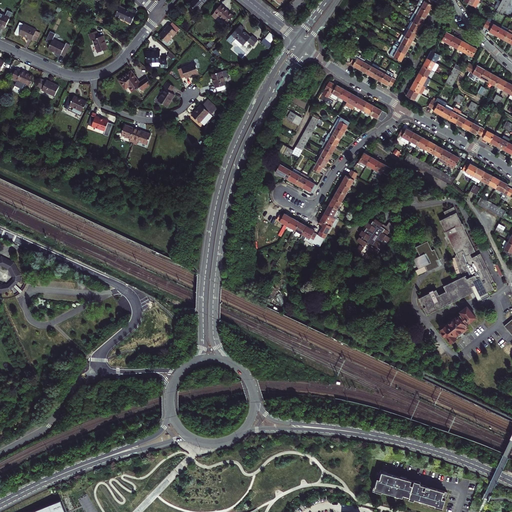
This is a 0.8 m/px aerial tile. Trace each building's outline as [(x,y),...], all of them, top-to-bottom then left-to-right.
[(196,0),(192,4),(199,11),(208,0),(196,0)] [(431,8),(433,5),(431,4),(433,1),(431,0),(425,0),(421,8),(429,12),(431,8)] [(229,22),(235,15),(228,9),(224,5),(222,3),(212,15),(216,19),(220,14),(229,22)] [(133,21),(138,9),(132,7),(131,9),(129,7),(121,4),(117,14),(133,21)] [(427,16),(429,12),(421,8),(417,15),(425,19),(427,16)] [(3,27),(6,29),(12,16),(9,15),(8,16),(0,11),(0,24),(3,26),(3,27)] [(423,23),(425,19),(417,15),(413,23),(421,27),(423,23)] [(166,28),(161,34),(169,42),(181,28),(173,21),(171,24),(170,24),(166,28)] [(29,38),(34,40),(34,39),(39,42),(43,33),(22,22),(18,32),(18,33),(19,34),(20,34),(21,34),(22,34),(29,38)] [(500,28),(491,22),(487,29),(491,31),(490,32),(493,34),(496,35),(500,28)] [(419,30),(421,27),(413,23),(409,29),(417,34),(419,30)] [(249,42),(254,46),(258,40),(255,36),(252,38),(247,33),(244,31),(246,29),(243,26),(229,40),(233,44),(238,39),(245,46),(249,42)] [(500,28),(496,35),(499,37),(503,39),(508,32),(500,28)] [(98,29),(90,32),(92,39),(95,38),(100,50),(103,49),(110,47),(105,34),(101,36),(98,29)] [(415,37),(417,34),(409,29),(405,37),(413,41),(415,37)] [(50,43),(48,48),(58,53),(60,54),(64,55),(69,44),(66,42),(65,44),(52,38),(55,33),(50,31),(45,41),(50,43)] [(442,39),(450,44),(455,35),(449,32),(446,31),(442,39)] [(511,34),(508,32),(503,39),(507,41),(510,44),(511,40),(511,34)] [(276,38),(272,35),(267,40),(271,44),(276,38)] [(450,44),(458,48),(462,39),(459,38),(455,35),(450,44)] [(411,44),(413,41),(405,37),(402,44),(409,48),(411,44)] [(462,39),(458,48),(465,52),(470,44),(465,41),(462,39)] [(394,48),(398,51),(402,44),(398,42),(396,40),(392,47),(394,48)] [(409,48),(402,44),(398,51),(406,55),(407,52),(409,48)] [(470,44),(465,52),(473,56),(477,48),(474,46),(470,44)] [(430,54),(428,57),(436,62),(440,55),(441,53),(432,49),(430,54)] [(161,50),(147,51),(148,56),(148,62),(161,60),(161,63),(169,62),(168,54),(161,55),(161,50)] [(404,57),(406,55),(398,51),(394,57),(402,61),(404,57)] [(426,61),(424,65),(432,69),(436,62),(428,57),(426,61)] [(360,71),(365,63),(354,58),(351,65),(354,67),(353,68),(356,69),(360,71)] [(196,62),(179,68),(183,77),(186,76),(187,77),(189,76),(200,72),(196,62)] [(365,63),(360,71),(363,73),(367,75),(372,67),(365,63)] [(477,83),(481,76),(485,68),(482,66),(478,64),(477,66),(472,63),(469,70),(470,71),(467,77),(477,83)] [(428,77),(432,69),(424,65),(422,69),(420,72),(428,77)] [(371,77),(375,79),(379,71),(372,67),(367,75),(371,77)] [(481,76),(488,80),(493,72),(489,70),(485,68),(481,76)] [(29,85),(33,76),(29,74),(19,69),(14,80),(18,81),(19,80),(29,85)] [(215,82),(216,86),(217,86),(218,90),(228,87),(226,83),(227,83),(223,69),(212,73),(215,82)] [(152,83),(148,77),(141,82),(132,70),(127,74),(119,79),(125,89),(129,87),(133,93),(141,87),(143,90),(152,83)] [(379,71),(375,79),(378,81),(382,83),(386,75),(379,71)] [(431,79),(428,77),(420,72),(417,76),(415,80),(426,86),(427,87),(431,79)] [(488,80),(496,85),(500,77),(497,74),(493,72),(488,80)] [(397,80),(393,78),(386,75),(382,83),(386,85),(389,87),(390,86),(393,87),(397,80)] [(496,85),(503,89),(508,81),(504,78),(500,77),(496,85)] [(41,79),(37,86),(42,89),(42,90),(55,96),(60,86),(56,84),(47,80),(46,81),(41,79)] [(163,84),(165,86),(156,96),(165,103),(174,93),(173,91),(170,89),(175,84),(168,79),(163,84)] [(411,87),(419,92),(422,94),(426,86),(415,80),(413,84),(411,87)] [(503,89),(511,93),(511,92),(511,82),(511,83),(508,81),(503,89)] [(340,86),(337,84),(336,86),(329,82),(323,93),(329,97),(332,92),(340,96),(344,88),(340,86)] [(416,99),(419,92),(411,87),(410,90),(408,94),(416,99)] [(347,100),(352,92),(347,90),(344,88),(340,96),(347,100)] [(231,100),(220,90),(218,93),(229,103),(231,100)] [(352,92),(347,100),(346,104),(353,108),(355,105),(360,97),(356,95),(352,92)] [(72,99),(69,97),(63,109),(67,111),(68,108),(81,114),(86,104),(77,99),(73,98),(72,99)] [(360,97),(355,105),(363,109),(367,101),(364,99),(360,97)] [(198,108),(191,115),(202,124),(218,107),(208,99),(202,106),(201,105),(198,108)] [(440,103),(435,101),(432,107),(436,110),(436,111),(437,112),(441,114),(447,103),(442,100),(440,103)] [(367,101),(363,109),(367,111),(365,113),(369,115),(370,113),(375,105),(370,102),(367,101)] [(454,107),(447,103),(441,114),(445,116),(448,118),(454,107)] [(375,105),(370,113),(378,117),(382,119),(386,116),(387,114),(387,111),(380,107),(375,105)] [(452,120),(455,122),(461,111),(454,107),(448,118),(452,120)] [(299,124),(303,117),(292,111),(288,118),(299,124)] [(462,126),(466,117),(468,114),(461,111),(455,122),(458,124),(462,126)] [(104,130),(104,133),(108,134),(113,122),(108,121),(108,119),(104,118),(95,115),(96,114),(92,112),(88,124),(104,130)] [(341,120),(337,127),(345,131),(347,127),(349,124),(347,123),(348,119),(343,116),(341,120)] [(469,129),(473,121),(466,117),(462,126),(466,128),(469,129)] [(478,132),(480,134),(484,127),(473,121),(469,129),(474,132),(477,134),(478,132)] [(129,140),(133,141),(138,129),(130,126),(125,124),(121,134),(130,138),(129,140)] [(337,127),(333,134),(341,139),(343,135),(345,131),(337,127)] [(486,139),(491,141),(495,133),(484,127),(480,134),(484,136),(483,137),(486,139)] [(402,128),(399,134),(401,135),(399,139),(408,144),(410,140),(414,132),(410,130),(406,128),(405,129),(402,128)] [(147,143),(151,133),(146,132),(138,129),(133,141),(137,143),(138,140),(147,143)] [(326,140),(329,142),(337,146),(339,142),(341,139),(333,134),(330,132),(326,140)] [(418,134),(414,132),(410,140),(412,141),(410,145),(415,147),(421,136),(418,134)] [(498,145),(502,137),(495,133),(491,141),(494,143),(498,145)] [(425,138),(421,136),(415,147),(422,151),(424,148),(429,140),(425,138)] [(509,141),(502,137),(498,145),(501,147),(505,149),(509,141)] [(432,142),(429,140),(424,148),(432,152),(436,144),(432,142)] [(329,142),(325,148),(333,153),(335,149),(337,146),(329,142)] [(436,144),(432,152),(440,156),(444,148),(440,146),(436,144)] [(292,153),(294,149),(290,147),(288,146),(285,152),(291,156),(292,153)] [(333,153),(325,148),(322,155),(330,159),(332,156),(333,153)] [(403,153),(397,148),(394,151),(401,156),(402,154),(403,153)] [(444,148),(440,156),(447,160),(452,152),(448,150),(444,148)] [(365,151),(360,159),(368,163),(372,155),(368,153),(365,151)] [(452,152),(447,160),(455,164),(459,156),(455,154),(452,152)] [(330,159),(322,155),(318,162),(324,166),(326,167),(328,162),(330,159)] [(372,155),(368,163),(376,167),(380,159),(376,157),(372,155)] [(385,162),(380,159),(376,167),(374,170),(382,174),(384,170),(387,172),(393,166),(385,162)] [(467,171),(474,175),(479,167),(475,164),(471,162),(471,164),(467,162),(464,169),(467,171)] [(289,179),(294,171),(282,164),(278,172),(284,175),(289,179)] [(474,175),(482,179),(487,171),(483,169),(479,167),(474,175)] [(296,182),(301,175),(294,171),(289,179),(293,181),(296,182)] [(345,179),(343,181),(351,185),(357,175),(350,171),(349,175),(347,174),(345,179)] [(487,171),(482,179),(489,183),(494,175),(491,173),(487,171)] [(308,179),(301,175),(296,182),(300,185),(304,187),(308,179)] [(489,183),(497,188),(502,179),(498,177),(494,175),(489,183)] [(316,183),(308,179),(304,187),(308,189),(312,191),(316,183)] [(502,179),(497,188),(508,193),(511,186),(508,184),(509,183),(506,181),(502,179)] [(351,185),(343,181),(341,185),(339,189),(346,194),(351,185)] [(346,194),(339,189),(336,194),(335,197),(342,201),(346,194)] [(332,201),(331,204),(339,208),(342,201),(335,197),(332,201)] [(267,203),(261,217),(264,218),(270,204),(267,203)] [(339,208),(331,204),(329,208),(327,211),(334,216),(339,208)] [(430,293),(419,299),(423,306),(425,304),(426,307),(424,308),(427,315),(474,292),(478,301),(490,296),(488,292),(494,289),(492,284),(495,283),(480,253),(472,257),(470,254),(476,251),(467,234),(465,235),(464,231),(465,231),(464,228),(465,227),(462,222),(462,223),(453,206),(443,211),(446,216),(439,220),(445,231),(444,231),(446,235),(447,235),(448,237),(449,237),(450,239),(449,239),(456,253),(454,254),(462,277),(444,286),(446,292),(439,295),(437,290),(434,291),(434,290),(430,292),(430,293)] [(320,223),(323,225),(319,232),(326,236),(337,217),(334,216),(327,211),(323,218),(320,223)] [(366,222),(363,226),(366,229),(365,230),(363,229),(360,233),(366,237),(365,239),(363,237),(358,245),(362,248),(363,247),(366,249),(365,251),(370,254),(375,246),(373,244),(374,243),(380,248),(383,244),(381,242),(383,240),(386,242),(389,238),(387,237),(389,233),(392,235),(395,231),(391,228),(393,225),(386,219),(387,217),(379,211),(375,217),(371,214),(368,218),(371,220),(368,223),(366,222)] [(278,219),(289,224),(293,216),(289,214),(286,212),(285,214),(282,212),(278,219)] [(289,224),(297,229),(301,221),(297,219),(293,216),(289,224)] [(297,229),(304,233),(308,225),(305,223),(301,221),(297,229)] [(304,233),(315,239),(317,235),(325,239),(326,236),(319,232),(316,230),(316,229),(312,227),(308,225),(304,233)] [(503,244),(504,245),(502,247),(505,248),(503,251),(511,255),(511,252),(511,242),(509,241),(506,239),(503,244)] [(433,250),(429,241),(417,247),(421,255),(415,258),(420,268),(426,265),(429,271),(443,264),(436,248),(433,250)] [(16,261),(4,255),(0,263),(9,267),(15,275),(15,278),(13,281),(10,283),(4,284),(0,283),(0,291),(4,292),(13,289),(18,285),(22,281),(23,274),(16,261)] [(442,329),(441,330),(442,331),(441,333),(444,337),(446,336),(451,343),(457,338),(460,336),(462,338),(465,336),(463,334),(464,333),(463,333),(468,329),(466,325),(476,317),(472,312),(473,311),(470,306),(468,307),(468,306),(461,312),(462,314),(457,318),(454,314),(452,316),(451,315),(445,319),(446,320),(443,323),(443,324),(441,326),(441,327),(442,329)] [(421,483),(379,472),(376,481),(375,480),(372,491),(382,494),(383,492),(435,507),(435,508),(442,510),(445,500),(442,499),(444,491),(420,485),(421,483)]
